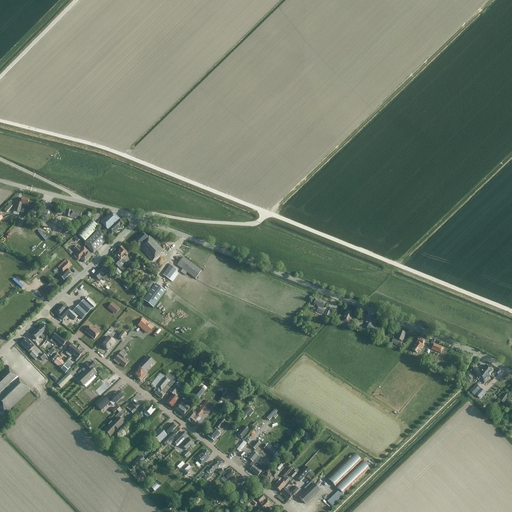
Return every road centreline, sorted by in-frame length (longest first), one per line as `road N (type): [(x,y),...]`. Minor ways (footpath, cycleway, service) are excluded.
road 1 (unclassified): [(511,373),(138,219)]
road 2 (residential): [(290,511),(43,312)]
road 3 (track): [(253,263),(376,275),(395,263)]
road 4 (unclassified): [(138,219),(0,180)]
road 5 (unclassified): [(43,312),(138,219)]
